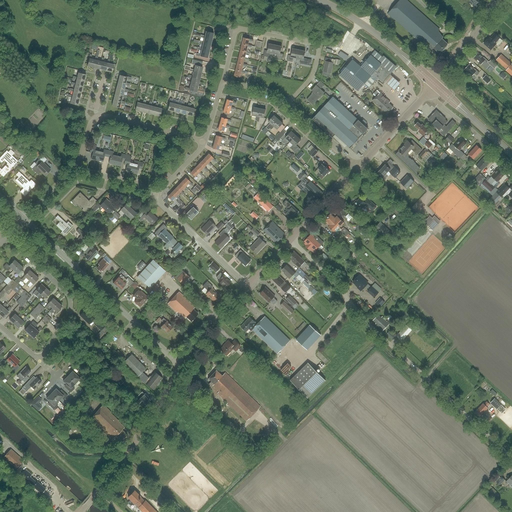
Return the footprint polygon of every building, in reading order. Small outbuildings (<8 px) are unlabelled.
[(440,53),(448,44),(442,39),(444,37),(441,35),(438,32),(440,30),(406,0),(400,0),(388,14),(393,18),(423,44),(424,43),(432,50),(434,48),(440,53)] [(478,6),(480,3),(477,0),(470,0),(469,2),(476,8),(478,6)] [(489,37),(484,43),(491,49),(496,44),(495,43),(500,38),(495,33),(490,38),(489,37)] [(245,38),(243,44),(249,46),(249,45),(250,42),(254,43),(254,40),(245,38)] [(199,47),(198,50),(202,51),(209,52),(211,46),(204,44),(203,48),(199,47)] [(243,44),(241,50),(248,52),(248,51),(249,48),(252,49),(253,46),(249,45),(249,46),(243,44)] [(274,54),(276,45),(269,44),(268,51),(265,50),(263,56),(269,57),(270,53),(274,54)] [(276,45),(274,54),(278,55),(277,59),(282,60),(283,54),(280,53),(282,46),(276,45)] [(298,59),(300,50),(293,48),(291,56),(288,55),(287,61),(292,62),(293,58),(298,59)] [(241,50),(239,57),(246,59),(246,58),(247,54),(250,55),(251,52),(248,51),(248,52),(241,50)] [(300,50),(298,59),(301,60),(300,63),(305,65),(311,66),(312,60),(304,58),(306,51),(300,50)] [(478,53),(473,58),(486,69),(490,65),(495,69),(497,66),(491,60),(489,62),(488,62),(489,61),(484,57),(484,58),(478,53)] [(511,66),(511,65),(511,63),(502,54),(497,60),(507,69),(505,71),(511,76),(511,66)] [(96,61),(95,60),(92,60),(93,56),(90,55),(89,59),(90,59),(88,66),(94,68),(96,61)] [(382,65),(382,64),(372,55),(362,67),(354,60),(341,75),(359,91),(374,74),(382,65)] [(239,57),(238,63),(244,65),(244,64),(245,61),(248,62),(249,59),(246,58),(246,59),(239,57)] [(330,77),(331,73),(333,64),(331,63),(332,60),(325,58),(324,62),(325,63),(322,76),(330,77)] [(108,64),(106,71),(112,73),(114,65),(109,64),(110,60),(108,60),(107,64),(108,64)] [(238,63),(236,70),(242,71),(243,70),(244,67),(247,68),(247,65),(244,64),(244,65),(238,63)] [(477,75),(479,73),(475,69),(469,64),(464,70),(471,76),(474,73),(477,75)] [(374,74),(383,82),(392,73),(382,65),(374,74)] [(202,74),(203,68),(196,66),(195,70),(191,69),(190,71),(194,72),(202,74)] [(236,70),(234,76),(241,78),(242,72),(245,73),(246,71),(243,70),(242,71),(236,70)] [(74,77),(74,79),(78,80),(78,79),(85,81),(87,75),(79,73),(78,78),(74,77)] [(482,79),(488,84),(491,80),(486,75),(482,79)] [(120,76),(118,82),(126,84),(126,83),(127,80),(131,81),(132,78),(127,77),(127,78),(120,76)] [(400,84),(392,77),(386,85),(394,92),(400,84)] [(83,88),(85,81),(78,79),(78,80),(77,84),(73,83),(72,85),(76,86),(83,88)] [(324,85),(320,81),(311,91),(313,92),(312,94),(307,100),(313,105),(319,98),(320,98),(325,93),(320,89),(324,85)] [(118,82),(117,88),(125,90),(125,89),(126,86),(130,87),(130,85),(126,83),(126,84),(118,82)] [(82,94),(83,88),(76,86),(75,90),(71,89),(71,91),(74,92),(82,94)] [(117,88),(115,94),(123,96),(124,92),(128,93),(129,90),(125,89),(125,90),(117,88)] [(80,100),(82,94),(74,92),(73,96),(69,95),(69,97),(73,98),(80,100)] [(381,101),(392,111),(394,108),(389,103),(390,102),(380,93),(376,97),(378,99),(379,98),(381,100),(381,101)] [(115,94),(114,100),(121,102),(122,98),(127,99),(127,97),(123,96),(115,94)] [(333,96),(312,119),(332,138),(335,134),(350,148),(368,128),(333,96)] [(388,114),(392,111),(381,101),(381,100),(379,98),(378,99),(376,97),(373,101),(380,107),(388,114)] [(78,106),(80,100),(73,98),(71,102),(68,101),(67,104),(71,105),(71,104),(78,106)] [(170,103),(168,110),(174,112),(176,105),(175,104),(172,103),(173,99),(170,98),(169,103),(170,103)] [(143,105),(139,104),(141,99),(138,99),(137,103),(137,104),(135,111),(142,112),(143,105)] [(114,100),(112,107),(120,109),(121,105),(125,105),(126,103),(121,102),(114,100)] [(176,105),(174,112),(180,113),(182,106),(181,106),(178,105),(179,101),(177,100),(175,104),(176,105)] [(227,100),(225,106),(231,108),(231,107),(232,104),(235,105),(236,102),(227,100)] [(182,106),(180,113),(187,115),(188,108),(188,107),(184,107),(185,102),(182,102),(181,106),(182,106)] [(414,110),(416,112),(424,104),(422,102),(414,110)] [(188,108),(187,115),(193,117),(195,109),(190,108),(191,104),(189,103),(188,107),(188,108)] [(160,117),(162,109),(157,108),(159,104),(156,104),(155,108),(156,108),(154,115),(160,117)] [(234,108),(231,107),(231,108),(225,106),(223,113),(229,115),(230,109),(234,111),(234,108)] [(260,109),(257,121),(259,121),(260,117),(264,118),(266,111),(260,109)] [(444,136),(456,123),(452,119),(446,126),(444,124),(447,121),(436,111),(428,120),(439,130),(441,128),(443,129),(440,132),(444,136)] [(270,129),(279,120),(274,116),(269,121),(271,124),(269,127),(270,129)] [(222,117),(220,124),(225,126),(226,125),(227,122),(230,123),(231,120),(222,117)] [(279,120),(270,129),(271,130),(274,126),(278,130),(283,124),(279,120)] [(426,133),(428,135),(431,132),(428,130),(428,129),(422,124),(421,125),(418,122),(417,123),(415,125),(416,125),(415,126),(419,130),(418,131),(423,136),(426,133)] [(229,126),(226,125),(225,126),(220,124),(218,131),(223,132),(225,127),(228,128),(229,126)] [(266,134),(269,137),(273,141),(275,138),(272,134),(268,131),(266,134)] [(275,145),(278,141),(280,139),(282,141),(282,142),(283,143),(286,144),(288,143),(289,141),(290,142),(296,135),(291,131),(287,136),(285,134),(285,133),(283,131),(275,139),(272,143),(275,145)] [(296,135),(290,142),(293,144),(290,148),(294,152),(298,147),(296,145),(301,140),(296,135)] [(449,136),(445,139),(450,144),(454,140),(449,136)] [(464,154),(459,150),(461,148),(462,148),(464,146),(464,145),(466,142),(462,138),(458,142),(458,141),(457,143),(455,145),(452,143),(448,148),(460,159),(464,154)] [(399,151),(396,154),(418,176),(418,175),(418,174),(417,173),(417,171),(420,168),(416,164),(416,163),(414,162),(415,161),(412,159),(410,158),(409,157),(409,154),(408,153),(411,149),(418,155),(423,150),(412,140),(410,143),(408,141),(399,150),(399,151)] [(474,159),(482,150),(477,145),(469,154),(474,159)] [(96,160),(99,152),(95,151),(96,148),(91,146),(89,153),(93,154),(91,159),(96,160)] [(309,153),(313,158),(319,152),(314,147),(309,153)] [(107,158),(109,151),(103,149),(103,153),(99,152),(96,160),(103,162),(104,157),(107,158)] [(426,149),(420,155),(426,161),(432,155),(426,149)] [(17,161),(6,151),(0,157),(0,161),(2,163),(4,160),(7,163),(1,170),(0,168),(0,174),(3,177),(17,161)] [(115,165),(117,156),(113,155),(114,152),(109,151),(107,158),(111,159),(110,164),(115,165)] [(124,165),(125,158),(126,155),(122,154),(121,157),(117,156),(115,165),(119,166),(121,161),(124,162),(124,165)] [(126,155),(125,158),(124,165),(127,166),(125,171),(131,173),(133,163),(130,163),(130,160),(131,156),(129,156),(129,155),(127,154),(126,155)] [(208,154),(204,158),(209,163),(212,160),(214,163),(216,161),(208,154)] [(436,158),(432,155),(426,161),(430,165),(436,158)] [(488,162),(491,159),(487,155),(484,159),(483,158),(476,165),(482,170),(489,163),(488,162)] [(204,158),(199,163),(204,168),(205,167),(208,164),(210,167),(212,165),(209,163),(204,158)] [(50,170),(39,159),(35,164),(36,165),(31,170),(37,175),(40,172),(44,176),(50,170)] [(385,165),(378,172),(382,176),(381,177),(384,180),(388,176),(386,174),(388,171),(395,178),(401,172),(392,165),(393,163),(390,160),(386,165),(385,165)] [(134,161),(133,163),(131,173),(137,174),(139,169),(142,169),(143,163),(134,161)] [(199,163),(194,168),(200,173),(200,172),(204,169),(206,171),(208,170),(205,167),(204,168),(199,163)] [(318,168),(321,171),(317,175),(322,179),(327,173),(328,174),(330,172),(329,171),(330,170),(325,166),(325,167),(322,164),(318,168)] [(489,177),(482,184),(491,191),(494,188),(493,187),(506,173),(500,167),(495,172),(494,171),(490,176),(491,177),(490,178),(489,177)] [(194,168),(190,173),(195,178),(198,174),(201,177),(203,175),(200,172),(200,173),(194,168)] [(310,182),(305,178),(307,177),(303,173),(299,178),(302,181),(299,185),(308,193),(310,191),(318,199),(323,193),(311,181),(310,182)] [(24,196),(36,184),(31,180),(29,182),(21,175),(15,181),(23,188),(20,192),(24,196)] [(408,175),(401,183),(408,189),(415,182),(408,175)] [(185,178),(181,183),(186,187),(187,186),(189,184),(192,186),(193,185),(185,178)] [(181,183),(176,187),(181,192),(182,191),(185,188),(188,190),(189,189),(187,186),(186,187),(181,183)] [(511,185),(509,189),(504,184),(497,192),(496,192),(488,201),(491,203),(495,199),(497,201),(501,197),(501,198),(506,193),(511,198),(511,185)] [(176,187),(172,192),(176,197),(177,196),(180,193),(183,195),(185,194),(182,191),(181,192),(176,187)] [(172,192),(167,197),(172,202),(176,198),(178,200),(180,199),(177,196),(176,197),(172,192)] [(259,193),(254,198),(269,212),(273,207),(259,193)] [(86,214),(97,202),(93,198),(89,202),(80,194),(74,200),(84,209),(82,211),(86,214)] [(209,198),(204,194),(200,198),(204,203),(209,198)] [(360,198),(354,204),(360,210),(363,208),(366,205),(372,211),(376,207),(369,201),(367,199),(364,202),(360,198)] [(109,215),(116,209),(107,200),(100,207),(97,204),(91,211),(93,213),(98,208),(100,210),(101,208),(109,215)] [(292,221),(300,213),(287,201),(283,204),(288,209),(284,214),(292,221)] [(232,215),(235,212),(225,203),(223,205),(226,209),(225,211),(228,214),(229,212),(232,215)] [(130,220),(136,214),(126,205),(121,211),(130,220)] [(191,220),(198,213),(196,211),(197,210),(195,207),(193,209),(193,208),(186,215),(191,220)] [(152,224),(157,219),(149,212),(147,214),(143,210),(138,216),(140,219),(139,220),(141,222),(144,219),(148,223),(150,221),(152,224)] [(118,221),(117,220),(120,216),(116,212),(109,218),(112,221),(113,222),(114,221),(117,223),(118,221)] [(331,213),(329,216),(324,220),(329,225),(328,226),(334,232),(344,222),(337,216),(335,218),(331,213)] [(442,221),(435,215),(434,218),(431,215),(425,222),(433,230),(442,221)] [(63,236),(72,227),(68,223),(66,225),(58,217),(55,219),(60,223),(57,226),(62,231),(60,233),(63,236)] [(227,233),(233,227),(231,224),(233,223),(230,220),(224,226),(226,227),(224,230),(227,233)] [(207,235),(215,227),(210,221),(201,230),(207,235)] [(276,225),(273,221),(263,231),(268,236),(269,235),(276,243),(277,241),(278,242),(284,236),(283,235),(284,233),(276,225)] [(374,229),(372,231),(376,234),(378,232),(385,239),(391,232),(380,222),(374,229)] [(176,253),(182,247),(165,231),(167,229),(163,225),(155,234),(166,244),(164,246),(167,249),(169,247),(174,252),(171,255),(174,258),(177,255),(176,253)] [(346,236),(349,233),(343,227),(341,229),(343,230),(341,232),(346,236)] [(87,236),(79,228),(76,231),(81,235),(78,238),(81,241),(87,236)] [(257,237),(260,234),(254,228),(251,231),(257,237)] [(228,233),(227,233),(224,230),(219,235),(221,237),(215,243),(221,249),(230,239),(226,236),(228,233)] [(310,235),(307,238),(318,249),(320,251),(323,247),(321,245),(324,243),(316,235),(315,237),(313,235),(312,236),(310,235)] [(257,255),(266,245),(260,238),(250,248),(257,255)] [(307,238),(304,242),(305,243),(304,244),(306,246),(309,250),(310,249),(314,253),(318,249),(307,238)] [(90,245),(84,252),(87,254),(85,257),(85,258),(86,259),(87,259),(90,261),(98,252),(90,245)] [(246,266),(251,261),(243,253),(244,253),(241,250),(235,257),(238,259),(246,266)] [(299,268),(305,262),(294,252),(288,257),(292,261),(299,268)] [(103,272),(109,264),(104,259),(98,265),(99,266),(96,269),(100,272),(101,271),(103,272)] [(14,270),(19,264),(14,260),(9,266),(4,262),(1,265),(8,271),(11,267),(14,270)] [(166,271),(153,260),(137,277),(150,289),(166,271)] [(220,268),(213,261),(208,266),(215,273),(220,268)] [(19,264),(14,270),(11,273),(12,275),(15,271),(18,274),(23,268),(19,264)] [(290,279),(295,273),(287,265),(282,270),(284,273),(290,279)] [(28,280),(34,274),(29,270),(21,279),(23,281),(26,278),(28,280)] [(182,284),(188,276),(183,271),(176,279),(182,284)] [(225,288),(230,282),(221,273),(216,277),(219,280),(218,281),(225,288)] [(28,280),(25,283),(28,287),(30,287),(33,284),(39,278),(34,274),(28,280)] [(117,277),(112,283),(113,284),(113,285),(114,286),(115,286),(121,290),(121,289),(123,289),(124,288),(124,287),(126,284),(129,286),(133,282),(128,277),(126,280),(121,275),(118,278),(117,277)] [(285,293),(290,287),(277,275),(272,281),(285,293)] [(313,281),(307,275),(303,278),(309,284),(313,281)] [(359,275),(353,282),(358,286),(358,287),(361,290),(368,283),(359,275)] [(207,281),(202,286),(208,291),(205,294),(209,298),(209,297),(213,301),(218,296),(214,292),(214,291),(213,290),(214,290),(212,287),(213,286),(207,281)] [(374,298),(379,292),(382,289),(375,283),(367,291),(374,298)] [(6,292),(11,287),(8,284),(8,285),(3,289),(0,293),(0,298),(6,292)] [(40,294),(45,288),(41,284),(33,293),(35,295),(37,292),(40,294)] [(274,305),(277,301),(274,298),(275,297),(265,287),(259,294),(269,303),(270,302),(274,305)] [(45,288),(40,294),(37,297),(39,298),(42,295),(45,298),(50,292),(45,288)] [(24,299),(29,294),(26,291),(25,291),(23,290),(19,294),(21,296),(24,299)] [(138,290),(133,296),(137,299),(135,302),(136,303),(135,304),(136,305),(138,305),(140,307),(148,299),(138,290)] [(191,321),(198,314),(194,309),(195,308),(192,305),(193,304),(179,292),(168,304),(177,313),(179,311),(186,318),(187,317),(191,321)] [(286,300),(292,305),(291,306),(295,309),(299,305),(296,302),(297,302),(290,296),(286,300)] [(52,308),(57,302),(52,298),(45,306),(46,308),(49,305),(52,308)] [(380,298),(375,304),(379,307),(384,301),(380,298)] [(294,311),(284,301),(280,305),(290,315),(294,311)] [(52,308),(50,311),(51,312),(54,309),(57,312),(62,306),(57,302),(52,308)] [(3,308),(0,311),(0,315),(3,318),(11,309),(9,307),(6,310),(3,308)] [(86,309),(80,315),(89,324),(92,321),(101,330),(105,325),(98,319),(98,320),(86,309)] [(14,324),(19,318),(22,315),(20,313),(17,316),(15,314),(10,320),(14,324)] [(379,314),(373,320),(377,323),(376,324),(383,330),(390,323),(383,316),(382,317),(379,314)] [(19,318),(14,324),(19,328),(27,319),(25,317),(22,320),(19,318)] [(250,317),(241,327),(247,332),(256,322),(250,317)] [(278,354),(289,341),(290,341),(264,317),(252,330),(278,354)] [(164,323),(161,327),(167,333),(173,327),(164,318),(161,321),(164,323)] [(396,336),(401,341),(412,330),(411,330),(416,325),(411,320),(407,325),(406,325),(403,328),(402,327),(400,329),(401,330),(396,336)] [(29,334),(35,328),(37,324),(35,323),(33,321),(30,324),(30,323),(29,324),(24,330),(29,334)] [(307,351),(321,336),(310,325),(296,340),(307,351)] [(35,328),(29,334),(34,338),(42,329),(40,327),(37,330),(35,328)] [(392,340),(395,337),(389,331),(386,334),(392,340)] [(235,351),(240,346),(234,340),(231,344),(228,340),(226,343),(220,349),(226,355),(232,348),(235,351)] [(120,361),(125,356),(119,350),(117,352),(114,355),(120,361)] [(138,376),(147,368),(133,353),(124,362),(138,376)] [(20,361),(12,354),(7,360),(14,367),(12,369),(15,372),(20,367),(17,365),(20,361)] [(308,363),(290,381),(308,399),(326,381),(308,363)] [(27,376),(31,372),(26,367),(17,376),(22,381),(22,380),(25,382),(29,378),(27,376)] [(247,421),(261,406),(225,373),(222,376),(217,370),(209,379),(212,382),(210,384),(212,386),(213,386),(219,392),(218,393),(247,421)] [(68,376),(76,383),(78,381),(80,383),(84,379),(79,374),(76,376),(72,372),(68,376)] [(154,389),(163,378),(156,373),(152,377),(151,377),(146,383),(154,389)] [(72,387),(76,383),(68,376),(63,382),(67,386),(65,388),(70,393),(74,389),(72,387)] [(34,390),(42,383),(37,378),(32,382),(30,380),(22,388),(26,392),(31,387),(34,390)] [(51,394),(59,401),(61,398),(63,400),(67,396),(62,391),(60,393),(56,389),(51,394)] [(142,392),(137,398),(138,399),(137,400),(140,403),(141,402),(144,405),(145,405),(146,405),(148,403),(148,402),(150,399),(142,392)] [(56,404),(59,401),(51,394),(46,399),(51,403),(48,405),(54,410),(58,406),(56,404)] [(39,395),(32,403),(40,411),(44,407),(40,403),(44,400),(39,395)] [(498,410),(503,404),(497,398),(492,404),(498,410)] [(487,407),(489,404),(486,402),(484,404),(483,403),(475,412),(480,417),(488,408),(487,407)] [(121,442),(127,435),(122,430),(125,427),(119,421),(119,420),(111,412),(112,412),(104,404),(90,420),(112,441),(116,436),(121,442)] [(16,469),(24,460),(11,449),(3,458),(16,469)] [(41,494),(46,489),(37,481),(36,482),(30,477),(32,475),(26,470),(21,476),(41,494)] [(496,482),(499,486),(505,480),(501,477),(496,482)] [(493,487),(489,491),(495,496),(499,493),(493,487)] [(142,511),(156,511),(145,500),(144,501),(137,494),(138,493),(135,489),(128,496),(138,507),(142,511)]
